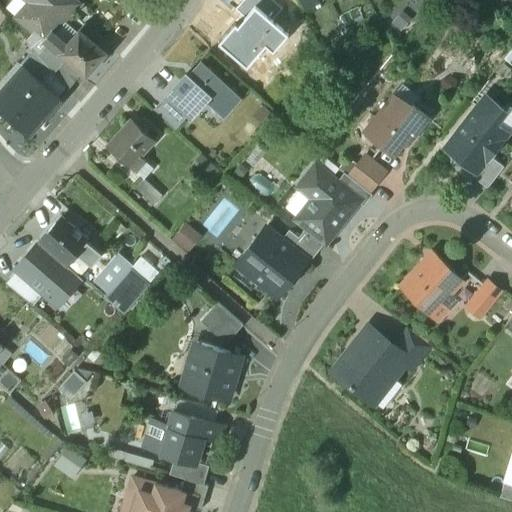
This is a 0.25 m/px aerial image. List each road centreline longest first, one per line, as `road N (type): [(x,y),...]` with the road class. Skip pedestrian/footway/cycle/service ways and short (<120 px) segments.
road 1 (residential): [(61,151),(293,361)]
road 2 (residential): [(511,254),(462,215),(427,211),(395,224),(293,361)]
road 3 (residential): [(186,0),(61,151)]
road 4 (residential): [(293,361),(237,511)]
